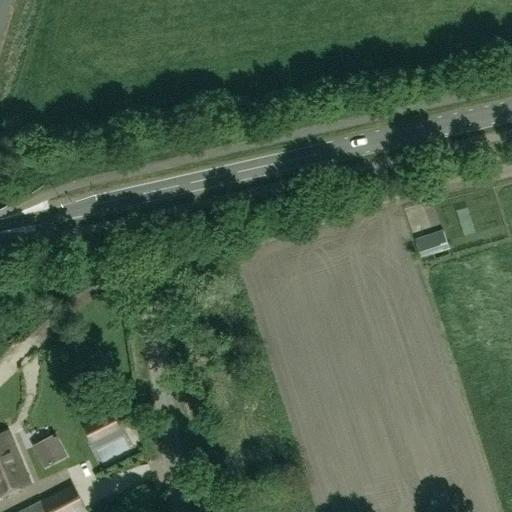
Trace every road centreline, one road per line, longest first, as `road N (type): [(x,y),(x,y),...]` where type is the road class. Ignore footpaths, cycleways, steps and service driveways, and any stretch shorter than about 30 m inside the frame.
road 1 (tertiary): [(0,227),(511,112)]
road 2 (unclassified): [(181,511),(145,269)]
